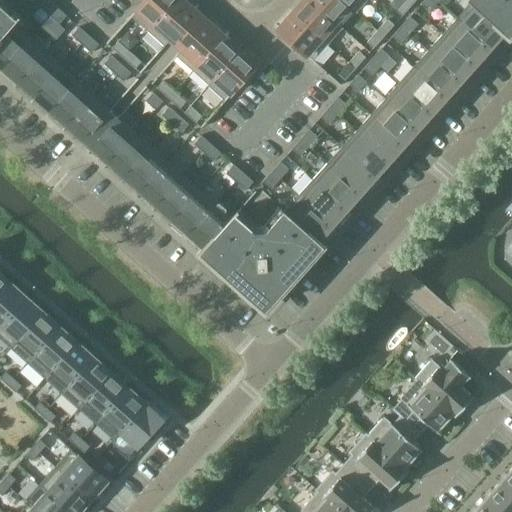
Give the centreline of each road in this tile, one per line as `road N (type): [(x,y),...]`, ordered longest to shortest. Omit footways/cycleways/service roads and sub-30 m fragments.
road 1 (residential): [(511,95),(268,366)]
road 2 (residential): [(0,125),(268,366)]
road 3 (residential): [(268,366),(134,511)]
road 4 (residential): [(511,396),(409,511)]
